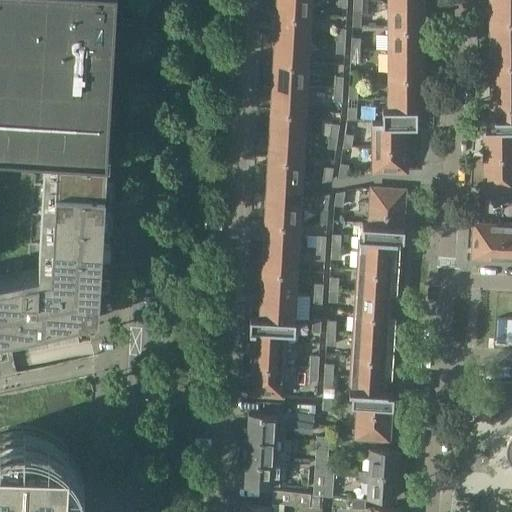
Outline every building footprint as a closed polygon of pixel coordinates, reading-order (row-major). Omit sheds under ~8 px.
[(0,0),(0,146),(30,148),(30,152),(56,154),(95,156),(95,151),(106,152),(107,139),(109,101),(113,41),(114,0),(0,0)] [(311,14),(312,0),(276,0),(275,12),(311,14)] [(353,0),(353,8),(362,9),(362,0),(353,0)] [(387,0),(387,2),(387,25),(424,25),(424,2),(423,2),(408,3),(407,0),(387,0)] [(511,0),(489,0),(489,18),(511,17),(511,0)] [(311,14),(275,12),(274,36),(310,38),(311,14)] [(489,39),(511,39),(511,17),(489,18),(489,39)] [(387,25),(388,49),(424,49),(424,25),(387,25)] [(336,39),(345,40),(345,28),(337,27),(336,39)] [(310,38),(274,36),(273,60),(309,62),(310,38)] [(352,37),(351,49),(359,49),(360,37),(352,37)] [(345,40),(336,39),(336,51),(344,52),(345,40)] [(511,39),(489,39),(489,61),(511,60),(511,39)] [(359,49),(351,49),(351,61),(359,61),(359,49)] [(388,49),(388,73),(424,73),(424,49),(388,49)] [(273,60),(271,84),(307,86),(309,62),(273,60)] [(511,82),(511,60),(489,61),(490,82),(511,82)] [(388,73),(387,97),(424,97),(424,73),(388,73)] [(335,75),(334,87),(342,88),(343,76),(335,75)] [(511,82),(490,82),(490,104),(511,103),(511,82)] [(307,86),(271,84),(270,108),(306,110),(307,86)] [(357,85),(349,84),(349,97),(357,97),(357,85)] [(341,100),(342,88),(334,87),(333,100),(341,100)] [(372,118),(372,121),(408,121),(408,122),(416,122),(416,116),(424,116),(424,97),(387,97),(387,105),(382,105),(382,118),(372,118)] [(511,103),(490,104),(490,112),(489,112),(489,115),(482,115),(483,126),(511,125),(511,103)] [(356,106),(348,106),(347,118),(356,118),(356,106)] [(270,108),(269,132),(305,134),(306,110),(270,108)] [(345,133),(350,133),(351,127),(355,127),(356,118),(347,118),(345,133)] [(372,121),(372,145),(408,145),(408,122),(408,121),(372,121)] [(331,122),(329,135),(337,135),(339,124),(331,122)] [(483,131),(483,157),(511,156),(511,125),(483,126),(483,131)] [(305,134),(269,132),(268,156),(303,158),(305,134)] [(353,134),(350,133),(345,133),(343,146),(351,147),(353,134)] [(336,148),(337,135),(329,135),(327,146),(336,148)] [(372,145),(372,171),(408,171),(408,145),(372,145)] [(105,171),(106,157),(56,154),(30,152),(0,150),(0,329),(6,328),(20,325),(42,320),(48,319),(76,313),(92,310),(98,309),(99,277),(100,261),(101,248),(102,231),(103,218),(104,201),(104,187),(105,171)] [(268,156),(266,181),(267,181),(301,182),(301,183),(302,183),(303,158),(268,156)] [(511,188),(511,156),(483,157),(483,189),(511,188)] [(348,164),(340,162),(338,177),(347,176),(348,164)] [(325,166),(322,180),(331,179),(333,167),(325,166)] [(370,188),(368,222),(368,223),(404,226),(404,225),(406,190),(370,188)] [(342,205),(345,190),(336,192),(334,204),(342,205)] [(318,207),(327,208),(329,193),(320,195),(318,207)] [(300,222),(301,197),(301,196),(301,197),(266,195),(266,194),(265,194),(264,220),(300,222)] [(492,203),(504,203),(504,194),(492,194),(492,203)] [(264,220),(263,244),(299,245),(300,222),(264,220)] [(478,221),(476,257),(501,258),(503,222),(478,221)] [(403,236),(404,226),(368,223),(368,222),(362,222),(362,233),(359,233),(358,247),(395,249),(396,239),(397,239),(397,236),(403,236)] [(501,258),(511,259),(511,222),(503,222),(501,258)] [(332,233),(332,245),(340,246),(341,233),(332,233)] [(317,235),(317,246),(325,247),(325,235),(317,235)] [(297,269),(299,245),(263,244),(261,267),(297,269)] [(339,258),(340,246),(332,245),(331,257),(339,258)] [(324,259),(325,247),(317,246),(316,259),(324,259)] [(358,247),(356,268),(394,271),(395,249),(358,247)] [(261,267),(260,291),(296,293),(297,269),(261,267)] [(392,292),(394,271),(356,268),(355,290),(392,292)] [(330,276),(329,288),(338,289),(338,277),(330,276)] [(314,283),(314,294),(322,295),(323,283),(314,283)] [(337,301),(338,289),(329,288),(329,300),(337,301)] [(355,290),(354,311),(391,314),(392,292),(355,290)] [(260,291),(259,315),(295,317),(296,293),(260,291)] [(313,307),(321,307),(322,295),(314,294),(313,307)] [(390,335),(391,314),(354,311),(352,333),(390,335)] [(259,315),(250,314),(249,325),(249,328),(251,328),(251,339),(286,341),(287,328),(294,328),(295,317),(259,315)] [(312,330),(320,331),(321,319),(312,318),(312,330)] [(328,319),(327,331),(335,332),(336,320),(328,319)] [(334,344),(335,332),(327,331),(326,343),(334,344)] [(352,333),(351,354),(388,357),(390,335),(352,333)] [(249,363),(285,365),(286,341),(251,339),(249,363)] [(310,354),(310,366),(318,367),(319,355),(310,354)] [(387,378),(388,357),(351,354),(350,376),(387,378)] [(325,362),(324,374),(333,375),(333,363),(325,362)] [(283,395),(285,365),(249,363),(247,393),(283,395)] [(317,379),(318,367),(310,366),(309,378),(317,379)] [(202,371),(191,371),(190,384),(201,384),(202,371)] [(332,387),(333,375),(324,374),(324,386),(332,387)] [(356,400),(393,403),(393,392),(387,391),(387,389),(386,389),(387,378),(350,376),(349,389),(352,390),(351,401),(356,401),(356,400)] [(0,397),(0,511),(63,511),(71,383),(0,397)] [(331,396),(323,396),(322,408),(331,408),(331,396)] [(393,404),(393,403),(356,400),(356,401),(354,436),(390,438),(392,404),(393,404)] [(315,412),(298,408),(296,420),(314,424),(315,413),(315,412)] [(248,412),(247,436),(275,437),(285,438),(285,428),(275,428),(276,413),(248,412)] [(275,437),(247,436),(246,460),(268,461),(283,462),(285,438),(275,437)] [(316,436),(316,444),(326,445),(327,436),(316,436)] [(315,452),(314,452),(315,441),(308,440),(307,460),(313,460),(313,461),(315,461),(325,462),(326,453),(315,452)] [(316,444),(315,452),(326,453),(326,445),(316,444)] [(369,447),(368,472),(396,473),(398,449),(369,447)] [(283,462),(268,461),(246,460),(244,483),(279,485),(280,473),(273,473),(273,462),(283,462)] [(314,468),(312,494),(331,495),(333,469),(325,469),(314,468)] [(367,495),(395,497),(396,473),(368,472),(360,471),(360,482),(368,482),(367,495)] [(311,506),(312,494),(281,490),(273,490),(272,502),(311,506)] [(349,507),(363,509),(364,499),(350,497),(349,507)]
